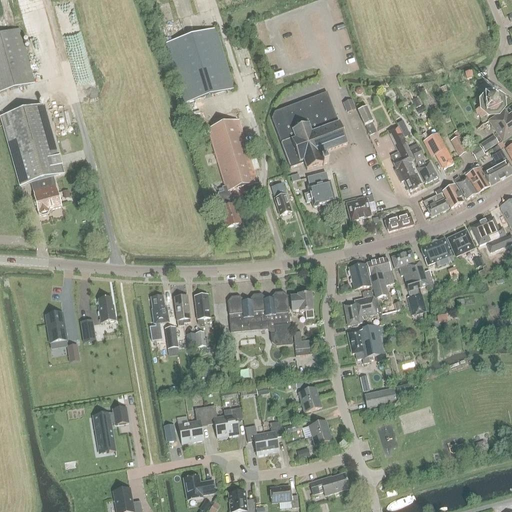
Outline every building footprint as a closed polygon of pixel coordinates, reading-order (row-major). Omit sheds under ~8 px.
[(184,105),(233,90),(215,29),(165,44),(184,105)] [(0,93),(34,84),(19,30),(0,35),(0,93)] [(417,92),(420,101),(425,99),(424,96),(426,95),(423,89),(417,92)] [(289,168),(299,164),(303,163),(306,171),(322,165),(323,166),(328,164),(326,159),(321,161),(319,157),(347,146),(339,124),(337,125),(326,94),(274,114),(271,120),(289,168)] [(495,113),(499,109),(499,103),(494,99),(488,99),(484,104),(484,105),(475,111),(480,119),(489,114),(495,113)] [(351,101),(342,104),(345,114),(355,110),(351,101)] [(56,192),(53,178),(63,175),(44,106),(0,117),(0,118),(19,187),(31,184),(34,197),(33,197),(38,216),(42,218),(47,216),(48,213),(48,212),(61,209),(57,191),(56,192)] [(364,127),(371,123),(372,123),(365,108),(356,112),(363,127),(364,127)] [(511,113),(507,117),(504,111),(488,122),(502,144),(511,136),(511,113)] [(257,184),(238,121),(207,130),(224,188),(222,188),(223,193),(217,195),(219,199),(217,200),(221,210),(220,210),(226,230),(234,227),(235,228),(238,227),(238,226),(240,225),(234,206),(232,207),(229,195),(228,192),(257,184)] [(371,123),(364,127),(368,137),(376,134),(371,123)] [(403,183),(409,193),(419,188),(418,187),(421,185),(410,163),(413,161),(397,128),(387,132),(398,153),(390,157),(392,162),(396,170),(393,171),(400,184),(403,183)] [(437,136),(427,141),(422,143),(430,158),(434,156),(442,171),(452,166),(437,136)] [(450,139),(456,156),(466,153),(460,136),(450,139)] [(493,147),(490,142),(481,147),(485,152),(493,147)] [(422,160),(417,148),(409,152),(415,164),(415,163),(418,169),(417,169),(424,185),(437,179),(429,163),(424,165),(422,160)] [(479,148),(471,154),(476,161),(484,156),(479,148)] [(511,173),(500,153),(492,158),(497,167),(483,174),(482,175),(490,188),(511,175),(511,173)] [(483,174),(477,165),(464,174),(466,178),(477,195),(490,188),(482,175),(483,174)] [(329,183),(327,184),(325,174),(306,179),(308,188),(307,189),(309,195),(304,196),(306,205),(311,203),(312,209),(334,203),(329,183)] [(466,178),(460,182),(458,178),(454,181),(466,202),(477,195),(466,178)] [(279,217),(291,214),(282,185),(271,189),(274,200),(279,217)] [(450,210),(463,204),(454,187),(446,191),(444,188),(439,190),(441,194),(442,193),(450,210)] [(423,203),(430,219),(448,211),(439,190),(434,193),(436,197),(423,203)] [(371,218),(368,204),(373,203),(371,197),(355,201),(355,202),(345,205),(346,206),(350,223),(371,218)] [(511,232),(511,201),(499,208),(511,233),(511,232)] [(384,222),(387,234),(413,226),(408,213),(392,218),(393,220),(384,222)] [(506,238),(505,236),(500,227),(497,228),(492,218),(470,228),(479,247),(485,245),(489,255),(511,244),(511,236),(511,237),(510,236),(506,238)] [(455,258),(474,250),(470,242),(466,232),(447,240),(452,250),(455,258)] [(426,267),(450,257),(444,241),(437,243),(434,242),(432,243),(431,246),(420,250),(426,267)] [(408,293),(409,293),(410,298),(406,299),(411,317),(425,313),(421,295),(420,295),(418,290),(427,287),(420,262),(415,264),(411,253),(391,259),(394,270),(398,269),(401,278),(403,277),(408,293)] [(484,266),(481,258),(472,262),(476,269),(484,266)] [(385,288),(394,285),(387,260),(365,265),(369,277),(375,299),(387,296),(385,288)] [(354,292),(370,288),(364,266),(348,270),(354,292)] [(457,275),(454,268),(447,271),(449,278),(457,275)] [(433,285),(429,272),(423,274),(428,287),(433,285)] [(230,334),(260,332),(266,331),(270,334),(271,344),(276,348),(292,346),(288,314),(287,298),(283,294),(274,295),(271,299),(271,300),(265,301),(265,300),(260,296),(253,297),(249,301),(249,303),(243,303),(243,302),(239,298),(231,299),(228,303),(230,334)] [(291,313),(298,312),(298,313),(305,313),(306,321),(313,320),(313,311),(312,311),(311,295),(297,296),(297,297),(290,298),(291,313)] [(194,298),(197,321),(197,326),(200,329),(203,328),(202,320),(210,319),(207,296),(194,298)] [(173,299),(176,322),(177,328),(183,327),(183,325),(190,324),(189,320),(190,320),(187,297),(185,298),(184,297),(178,297),(177,299),(173,299)] [(159,324),(169,323),(167,310),(164,310),(162,298),(151,300),(152,311),(154,326),(155,326),(156,328),(149,328),(151,342),(162,341),(159,324)] [(363,318),(381,314),(380,310),(378,310),(375,299),(373,300),(372,299),(354,303),(355,305),(344,307),(348,327),(364,324),(363,318)] [(111,300),(98,302),(99,310),(98,310),(100,325),(115,323),(113,308),(112,308),(111,300)] [(62,314),(45,317),(49,345),(66,342),(62,314)] [(446,323),(445,315),(435,317),(436,324),(446,323)] [(80,324),(83,345),(95,343),(92,322),(80,324)] [(380,361),(385,360),(378,327),(362,330),(362,332),(347,335),(351,356),(355,355),(356,362),(362,361),(363,366),(370,365),(368,359),(379,357),(380,361)] [(174,328),(164,330),(168,356),(178,355),(174,328)] [(204,333),(194,334),(196,350),(197,350),(196,349),(206,348),(204,333)] [(295,350),(312,348),(311,341),(301,342),(300,333),(293,334),(295,350)] [(187,351),(196,350),(194,334),(185,336),(187,351)] [(77,347),(67,348),(69,364),(79,362),(77,347)] [(312,355),(312,348),(295,350),(296,357),(312,355)] [(366,377),(360,379),(363,393),(369,391),(366,377)] [(257,397),(264,396),(263,389),(256,390),(257,397)] [(301,404),(318,399),(315,389),(298,394),(301,404)] [(398,403),(395,390),(364,396),(367,410),(398,403)] [(321,409),(318,399),(301,404),(304,414),(321,409)] [(204,409),(207,427),(214,426),(216,440),(227,438),(224,418),(216,419),(214,407),(204,409)] [(113,414),(96,417),(102,455),(115,453),(110,425),(114,425),(115,426),(127,424),(125,409),(112,411),(113,414)] [(201,428),(207,427),(204,409),(194,411),(196,423),(188,424),(192,444),(203,442),(201,428)] [(230,411),(231,417),(224,418),(227,438),(239,436),(236,422),(242,421),(240,409),(230,411)] [(311,438),(328,432),(325,422),(308,428),(311,438)] [(269,425),(271,434),(263,435),(267,455),(278,453),(276,439),(283,438),(279,423),(269,425)] [(177,426),(181,446),(192,444),(188,424),(177,426)] [(284,429),(285,435),(301,430),(300,424),(284,429)] [(173,427),(163,429),(166,444),(175,442),(173,427)] [(267,455),(263,435),(256,436),(254,428),(244,429),(247,444),(253,443),(256,457),(267,455)] [(331,442),(328,432),(311,438),(314,448),(331,442)] [(478,453),(486,451),(483,443),(475,445),(478,453)] [(309,458),(307,450),(297,453),(299,461),(309,458)] [(94,472),(92,458),(63,463),(65,476),(94,472)] [(325,498),(349,491),(344,475),(326,481),(326,480),(309,485),(312,496),(323,493),(325,498)] [(187,502),(202,499),(202,497),(215,495),(212,482),(204,484),(200,485),(199,478),(183,481),(187,502)] [(269,490),(271,505),(291,503),(291,510),(298,509),(297,497),(290,498),(289,488),(269,490)] [(130,490),(113,493),(116,511),(141,511),(140,503),(132,504),(130,490)] [(253,511),(253,504),(246,505),(245,494),(228,495),(229,511),(253,511)] [(205,501),(199,511),(201,511),(206,511),(211,505),(205,501)] [(207,511),(216,511),(220,507),(214,503),(207,511)]
